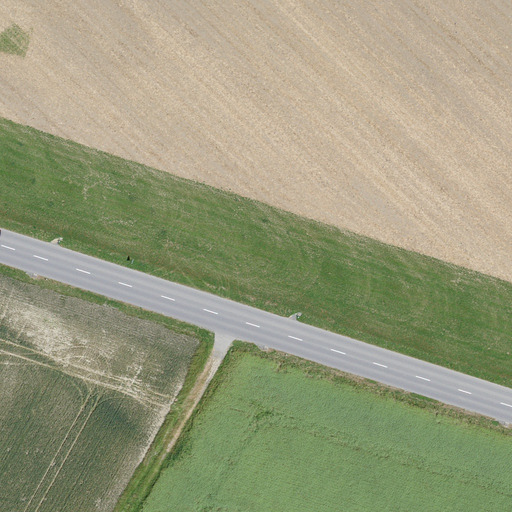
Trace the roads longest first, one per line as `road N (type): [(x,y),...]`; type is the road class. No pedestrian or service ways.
road 1 (tertiary): [(511,408),(0,243)]
road 2 (track): [(130,511),(241,323)]
